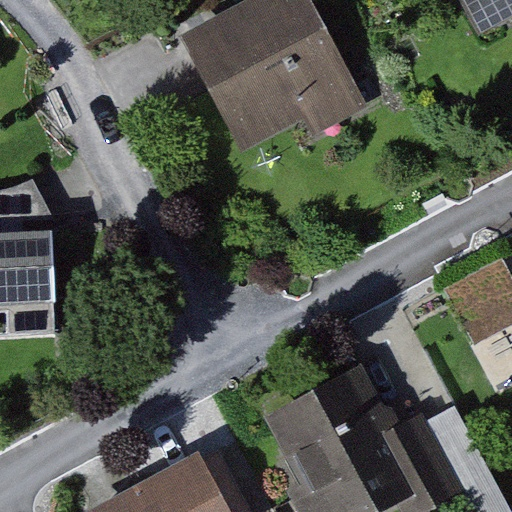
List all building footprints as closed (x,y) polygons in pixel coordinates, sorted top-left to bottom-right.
[(358,92),(305,0),(275,0),(200,43),(260,148),(358,92)] [(511,25),(511,0),(475,0),(495,35),(511,25)] [(66,234),(0,235),(0,313),(68,311),(66,234)] [(511,267),(509,261),(450,287),(475,343),(511,326),(511,267)] [(412,429),(378,370),(284,424),(333,511),(379,511),(398,501),(403,511),(478,511),(495,502),(443,411),(412,429)] [(258,511),(225,451),(112,511),(258,511)]
